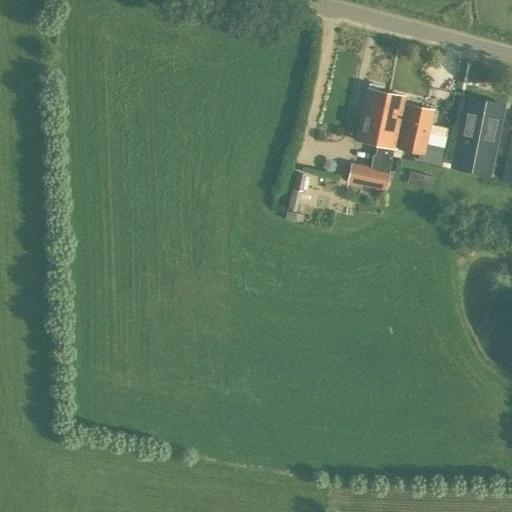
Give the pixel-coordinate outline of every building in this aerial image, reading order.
[(355,141),(376,145),(374,155),(372,154),(369,166),(349,163),(345,182),(348,183),(347,189),(368,193),(369,187),(385,190),(393,149),(394,149),(397,136),(390,132),(392,126),(385,123),(392,93),(366,88),(355,141)] [(404,96),(392,93),(385,123),(392,126),(390,132),(397,136),(394,149),(418,154),(422,155),(425,144),(432,110),(403,104),(404,96)] [(465,97),(455,147),(472,151),(468,170),(488,174),(502,104),(465,97)] [(511,181),(511,118),(501,179),(511,181)] [(426,144),(425,144),(422,155),(418,154),(417,160),(439,164),(443,148),(426,144)] [(406,183),(430,189),(433,177),(409,171),(406,183)] [(302,191),(305,174),(295,172),(292,189),(302,191)] [(295,212),(300,191),(291,189),(286,209),(295,212)]
